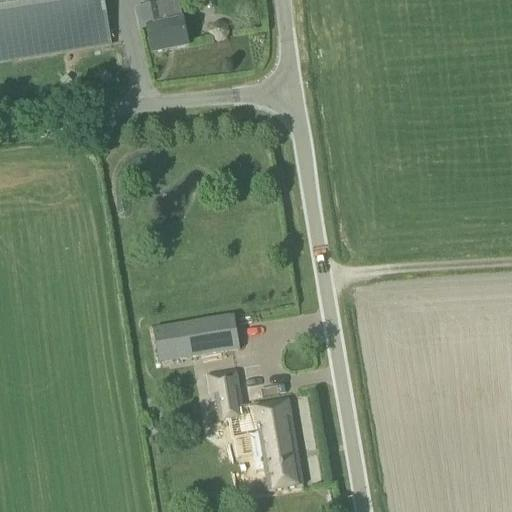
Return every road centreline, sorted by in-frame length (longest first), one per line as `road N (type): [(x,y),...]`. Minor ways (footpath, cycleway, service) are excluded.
road 1 (unclassified): [(361,511),(291,98)]
road 2 (unclassified): [(0,127),(291,98)]
road 3 (track): [(322,281),(511,269)]
